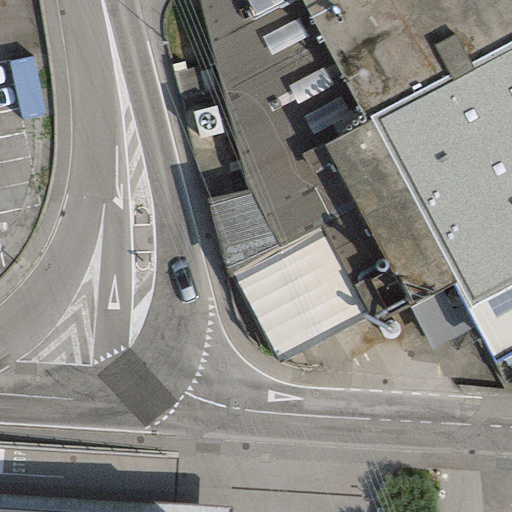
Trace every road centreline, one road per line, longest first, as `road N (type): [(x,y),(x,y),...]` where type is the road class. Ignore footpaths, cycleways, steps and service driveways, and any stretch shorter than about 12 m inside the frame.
road 1 (unclassified): [(118,364),(235,408),(511,429)]
road 2 (unclassified): [(118,364),(140,302),(144,233),(101,0)]
road 3 (unclassified): [(0,387),(63,381),(118,364)]
